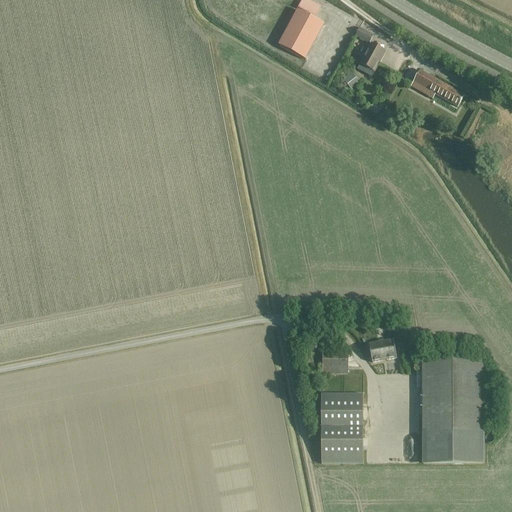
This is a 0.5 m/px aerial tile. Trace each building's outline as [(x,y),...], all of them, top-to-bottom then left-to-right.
[(306,0),(302,0),(298,8),(309,14),(308,14),(315,18),(321,8),(306,0)] [(324,25),(298,11),(279,47),(305,61),(324,25)] [(356,37),(369,44),(373,36),(360,29),(356,37)] [(371,45),(367,53),(357,70),(371,78),(385,52),(371,45)] [(420,72),(415,80),(412,87),(433,99),(435,95),(458,108),(464,97),(420,72)] [(397,360),(395,351),(394,341),(370,344),(373,363),(397,360)] [(347,375),(347,355),(323,355),(323,375),(347,375)] [(423,363),(423,374),(423,466),(483,466),(483,363),(423,363)] [(363,465),(363,422),(363,395),(321,395),(321,466),(363,465)] [(490,444),(491,444),(492,444),(493,443),(494,442),(494,441),(494,440),(494,439),(494,438),(493,437),(492,436),(491,436),(490,436),(489,436),(488,436),(487,437),(486,438),(486,439),(486,440),(486,441),(486,442),(487,443),(488,444),(489,444),(490,444)]
